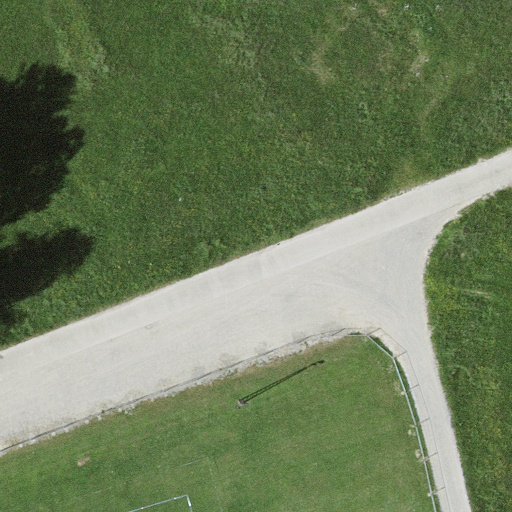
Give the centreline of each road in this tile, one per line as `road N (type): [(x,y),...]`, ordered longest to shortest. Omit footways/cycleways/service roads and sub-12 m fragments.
road 1 (track): [(382,230),(333,262),(0,388)]
road 2 (track): [(456,511),(382,230)]
road 3 (track): [(511,165),(431,197),(382,230)]
